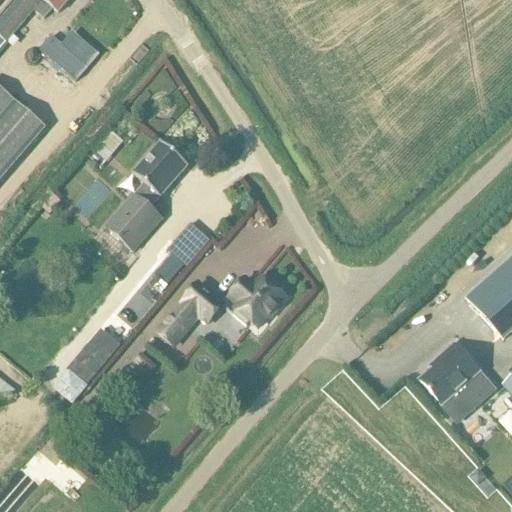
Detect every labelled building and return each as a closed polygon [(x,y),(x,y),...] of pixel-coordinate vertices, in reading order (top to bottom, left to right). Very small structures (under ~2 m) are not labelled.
[(0,0),(0,19),(11,6),(3,0),(0,0)] [(20,0),(0,24),(0,55),(7,47),(5,45),(32,13),(42,22),(51,12),(56,16),(69,0),(20,0)] [(52,39),(40,53),(76,84),(99,59),(72,35),(61,47),(52,39)] [(0,92),(0,184),(46,131),(0,92)] [(150,211),(174,183),(188,168),(161,145),(133,177),(144,186),(105,231),(132,256),(162,222),(150,211)] [(511,334),(511,264),(468,303),(503,343),(511,334)] [(284,300),(261,281),(254,289),(245,281),(230,300),(239,307),(232,315),(226,310),(225,311),(246,329),(250,325),(257,331),(267,319),(270,320),(279,309),(277,307),(284,300)] [(208,326),(223,308),(198,287),(183,305),(183,306),(158,336),(173,349),(199,318),(208,326)] [(83,353),(66,374),(68,375),(86,391),(87,389),(104,369),(120,349),(101,333),(83,353)] [(443,363),(420,384),(433,399),(442,409),(457,426),(494,394),(479,376),(468,363),(454,348),(441,360),(443,363)]
